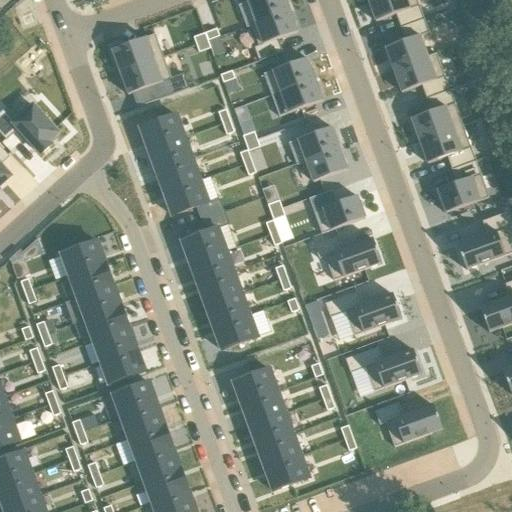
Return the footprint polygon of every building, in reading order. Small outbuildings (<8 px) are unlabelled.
[(256,25),(291,12),(286,0),(258,0),(249,3),(256,25)] [(407,0),(368,0),(377,23),(397,15),(401,28),(425,20),(420,7),(411,10),(407,0)] [(291,12),(256,25),(264,46),(298,33),(291,12)] [(394,71),(429,59),(421,37),(430,34),(425,20),(401,28),(406,42),(386,49),(394,71)] [(218,30),(206,34),(209,42),(220,38),(218,30)] [(195,39),(197,46),(209,42),(206,34),(195,39)] [(121,74),(155,62),(148,40),(113,53),(121,74)] [(212,50),(209,42),(197,46),(200,54),(212,50)] [(429,59),(394,71),(402,94),(423,87),(427,100),(451,91),(446,78),(437,81),(429,59)] [(274,72),(281,93),(316,81),(308,60),(274,72)] [(163,83),(155,62),(121,74),(129,96),(163,83)] [(224,84),(236,80),(233,72),(222,76),(224,84)] [(324,102),(316,81),(281,93),(289,115),(324,102)] [(420,143),(455,130),(447,108),(456,105),(451,91),(427,100),(432,113),(412,120),(420,143)] [(20,130),(43,155),(62,138),(35,107),(16,124),(5,111),(0,115),(0,131),(8,140),(20,130)] [(223,125),(231,122),(227,111),(219,114),(223,125)] [(187,137),(178,114),(139,128),(148,151),(187,137)] [(235,134),(231,122),(223,125),(228,136),(235,134)] [(306,162),(341,150),(333,128),(299,141),(306,162)] [(455,130),(420,143),(428,165),(448,158),(454,171),(477,163),(472,149),(463,152),(455,130)] [(244,137),(247,145),(258,141),(255,133),(244,137)] [(156,174),(195,159),(187,137),(148,151),(156,174)] [(258,141),(247,145),(249,153),(261,149),(258,141)] [(349,171),(341,150),(306,162),(314,183),(349,171)] [(245,166),(253,163),(249,152),(241,154),(245,166)] [(203,182),(195,159),(156,174),(164,196),(203,182)] [(253,163),(245,166),(249,177),(257,174),(253,163)] [(438,191),(446,214),(481,202),(473,179),(482,176),(477,163),(454,171),(458,184),(438,191)] [(211,205),(203,182),(164,196),(172,219),(211,205)] [(358,197),(324,210),(332,232),(366,219),(358,197)] [(272,214),(283,210),(280,202),(269,206),(272,214)] [(283,210),(272,214),(274,221),(286,217),(283,210)] [(511,227),(507,214),(484,222),(489,236),(458,247),(467,271),(506,257),(497,233),(511,227)] [(271,236),(279,233),(274,222),(267,225),(271,236)] [(181,242),(189,264),(228,250),(220,227),(181,242)] [(283,244),(279,233),(271,236),(275,247),(283,244)] [(383,264),(374,240),(343,251),(339,238),(315,246),(320,260),(335,254),(344,279),(383,264)] [(107,266),(99,243),(63,257),(71,279),(107,266)] [(236,272),(228,250),(189,264),(197,286),(236,272)] [(25,262),(22,254),(21,251),(9,262),(12,264),(17,281),(30,276),(25,262)] [(116,288),(107,266),(71,279),(79,301),(116,288)] [(280,281),(288,278),(284,267),(276,270),(280,281)] [(244,295),(236,272),(197,286),(205,309),(244,295)] [(44,274),(35,277),(39,288),(47,286),(44,274)] [(292,290),(288,278),(280,281),(284,293),(292,290)] [(511,282),(507,285),(511,298),(481,309),(490,334),(511,325),(511,282)] [(51,297),(47,286),(39,288),(42,300),(51,297)] [(124,310),(116,288),(79,301),(86,323),(124,310)] [(364,334),(403,320),(394,296),(364,307),(359,293),(335,302),(340,315),(355,310),(364,334)] [(244,295),(205,309),(214,331),(253,317),(244,295)] [(292,314),(300,311),(296,300),(288,303),(292,314)] [(132,333),(124,310),(86,323),(94,346),(132,333)] [(253,317),(214,331),(222,354),(261,339),(253,317)] [(45,323),(37,326),(41,337),(49,334),(45,323)] [(34,339),(30,328),(22,330),(27,342),(34,339)] [(140,355),(132,333),(94,346),(102,368),(140,355)] [(49,334),(41,337),(46,349),(53,346),(49,334)] [(356,357),(361,371),(376,365),(384,390),(423,375),(414,351),(384,362),(379,349),(356,357)] [(40,350),(31,353),(34,363),(43,361),(40,350)] [(148,377),(140,355),(102,368),(109,391),(148,377)] [(43,361),(34,363),(38,375),(47,372),(43,361)] [(316,379),(324,376),(320,365),(312,368),(316,379)] [(53,369),(57,380),(65,377),(61,366),(53,369)] [(240,405),(280,391),(271,368),(232,383),(240,405)] [(57,380),(61,391),(69,389),(65,377),(57,380)] [(320,389),(324,401),(332,398),(328,387),(320,389)] [(160,410),(152,388),(115,400),(123,422),(160,410)] [(280,391),(240,405),(249,427),(288,413),(280,391)] [(53,392),(46,395),(50,406),(58,403),(53,392)] [(5,398),(0,399),(0,423),(13,419),(5,398)] [(332,398),(324,401),(328,412),(336,409),(332,398)] [(58,403),(50,406),(54,417),(62,415),(59,406),(58,403)] [(434,406),(404,417),(399,404),(376,413),(381,426),(396,421),(405,445),(433,435),(443,431),(434,406)] [(168,432),(160,410),(123,422),(130,445),(168,432)] [(296,435),(288,413),(249,427),(257,450),(296,435)] [(13,419),(0,423),(0,449),(21,441),(13,419)] [(73,424),(77,435),(84,433),(80,421),(73,424)] [(342,430),(346,441),(353,438),(349,427),(342,430)] [(176,455),(168,432),(131,445),(138,467),(176,455)] [(77,435),(82,447),(89,444),(84,433),(77,435)] [(296,435),(257,450),(265,472),(304,458),(296,435)] [(353,438),(346,441),(350,453),(358,450),(353,438)] [(74,448),(66,451),(70,462),(78,459),(74,448)] [(25,453),(0,461),(0,487),(33,475),(25,453)] [(184,477),(176,455),(138,467),(146,489),(184,477)] [(273,494),(312,480),(304,458),(265,472),(273,494)] [(78,459),(70,462),(74,473),(82,470),(78,459)] [(107,461),(96,465),(100,476),(111,473),(107,461)] [(111,473),(100,476),(103,487),(116,482),(111,473)] [(34,475),(0,487),(0,497),(5,510),(41,496),(34,475)] [(192,498),(185,477),(146,490),(153,511),(192,498)] [(93,501),(91,493),(81,496),(84,504),(93,501)] [(47,511),(41,496),(5,510),(5,511),(47,511)] [(197,511),(192,498),(153,511),(197,511)]
